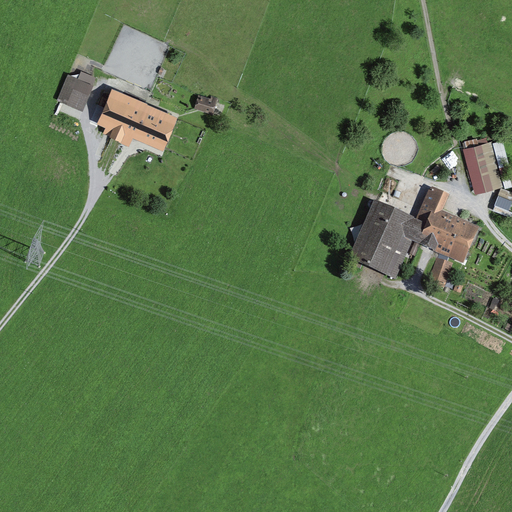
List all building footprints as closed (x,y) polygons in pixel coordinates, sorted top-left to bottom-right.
[(92,86),(78,80),(68,103),(82,109),(92,86)] [(142,139),(159,146),(170,120),(110,94),(100,117),(108,121),(104,132),(120,138),(119,142),(126,145),(132,131),(143,136),(142,139)] [(200,96),(197,108),(213,113),(217,99),(212,97),(211,100),(200,96)] [(483,146),(478,147),(476,139),(465,142),(467,150),(477,189),(493,185),(483,146)] [(499,195),(511,200),(511,196),(511,192),(502,188),(499,195)] [(446,253),(460,259),(472,233),(434,216),(443,195),(432,190),(416,224),(376,206),(354,257),(393,274),(410,237),(421,242),(419,248),(438,256),(440,251),(441,251),(443,247),(448,249),(446,253)] [(437,261),(430,280),(443,285),(450,265),(437,261)]
